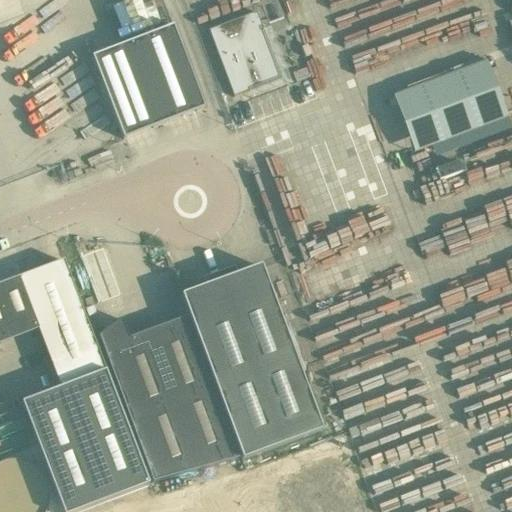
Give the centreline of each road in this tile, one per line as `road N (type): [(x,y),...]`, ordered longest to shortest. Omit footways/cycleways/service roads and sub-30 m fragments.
road 1 (unknown): [(173,0),(230,148),(346,108)]
road 2 (unclassified): [(0,240),(116,196),(191,200)]
